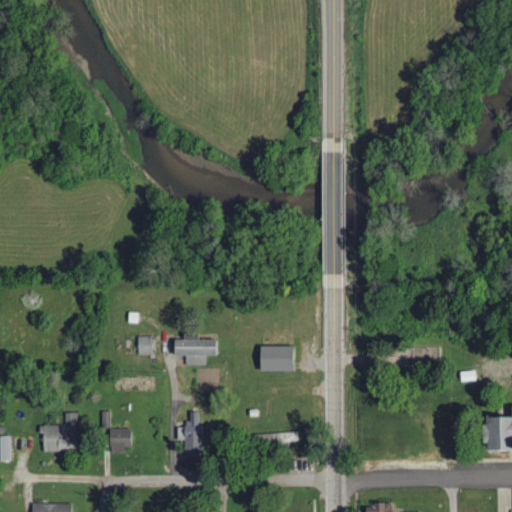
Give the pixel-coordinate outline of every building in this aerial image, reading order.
[(211,367),(211,356),(225,356),(225,340),(206,340),(206,336),(192,335),(192,341),(182,341),(182,357),(191,357),(190,366),(211,367)] [(158,357),(159,338),(142,338),(142,356),(158,357)] [(209,458),(209,427),(203,427),(203,413),(193,413),(192,429),(183,429),(183,442),(190,442),(190,457),(209,458)] [(49,452),(83,452),(82,414),(69,414),(69,426),(44,426),(44,434),(49,434),(49,452)] [(511,416),(498,417),(497,451),(511,451),(511,416)] [(304,443),(303,433),(273,435),(274,445),(304,443)] [(0,461),(16,461),(15,437),(0,437),(0,461)]
